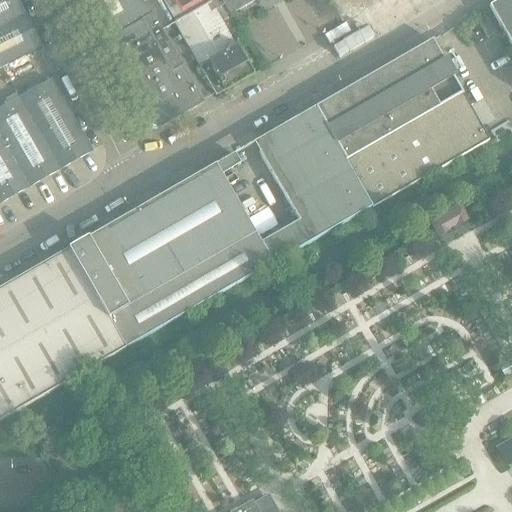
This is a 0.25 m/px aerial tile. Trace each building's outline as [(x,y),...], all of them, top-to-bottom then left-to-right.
[(15,0),(0,0),(0,68),(1,68),(36,51),(40,49),(24,17),(15,0)] [(202,105),(160,32),(151,17),(145,5),(141,0),(73,0),(97,47),(134,121),(135,123),(136,122),(137,125),(155,130),(158,128),(158,129),(160,128),(202,105)] [(208,0),(141,0),(145,5),(151,17),(160,32),(174,24),(184,18),(210,3),(208,0)] [(208,0),(210,3),(221,22),(257,0),(261,0),(264,3),(267,4),(270,2),(273,0),(208,0)] [(329,0),(343,23),(383,0),(329,0)] [(511,0),(503,0),(488,9),(511,50),(511,0)] [(236,48),(221,22),(210,3),(184,18),(174,24),(199,69),(215,97),(223,92),(252,76),(247,67),(245,63),(249,61),(245,52),(240,55),(236,48)] [(496,34),(488,19),(478,25),(487,39),(496,34)] [(443,64),(431,42),(315,109),(328,130),(338,148),(347,163),(373,208),(488,142),(462,97),(454,82),(443,64)] [(61,170),(90,153),(50,82),(20,99),(19,100),(0,110),(0,133),(31,187),(61,170)] [(328,130),(315,109),(261,140),(258,153),(298,223),(260,245),(272,266),(373,208),(347,163),(338,148),(328,130)] [(0,204),(31,187),(0,133),(0,204)] [(260,245),(221,177),(240,166),(239,164),(234,156),(215,166),(85,241),(67,251),(108,322),(124,351),(272,266),(260,245)] [(459,206),(429,223),(435,234),(437,237),(448,231),(447,230),(456,225),(456,226),(467,221),(465,217),(459,206)] [(0,422),(124,351),(108,322),(67,251),(0,290),(0,422)] [(106,426),(89,436),(102,460),(120,450),(106,426)] [(511,437),(496,447),(507,468),(511,465),(511,437)] [(277,511),(269,497),(253,506),(251,503),(235,511),(277,511)]
